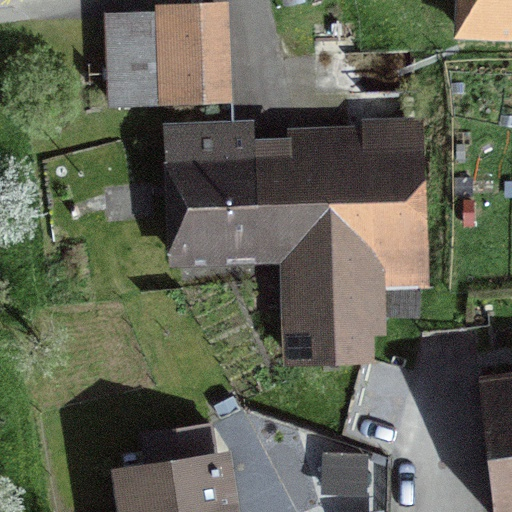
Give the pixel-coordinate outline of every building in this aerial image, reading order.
[(511,0),(470,0),(468,32),(511,34),(511,0)] [(108,18),(110,115),(162,114),(226,113),(225,16),(161,17),(108,18)] [(263,281),(266,393),(361,391),(359,306),(403,305),(400,162),(147,167),(149,283),(263,281)] [(511,410),(483,414),(495,511),(511,509),(511,410)] [(118,447),(129,511),(229,511),(215,430),(118,447)]
